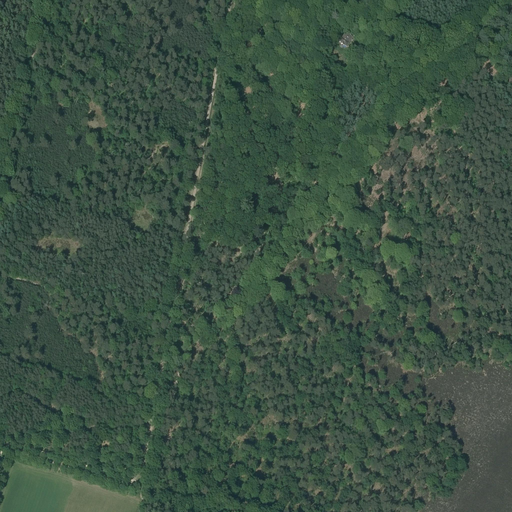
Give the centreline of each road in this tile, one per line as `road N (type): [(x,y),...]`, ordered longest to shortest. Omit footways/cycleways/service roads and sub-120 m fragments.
road 1 (track): [(401,114),(179,367),(170,466),(185,480),(273,511)]
road 2 (track): [(150,426),(218,64)]
road 3 (track): [(0,172),(48,0)]
road 4 (track): [(0,355),(154,399)]
road 5 (track): [(0,477),(17,447),(134,481)]
road 6 (track): [(150,426),(77,420),(27,396),(0,396)]
